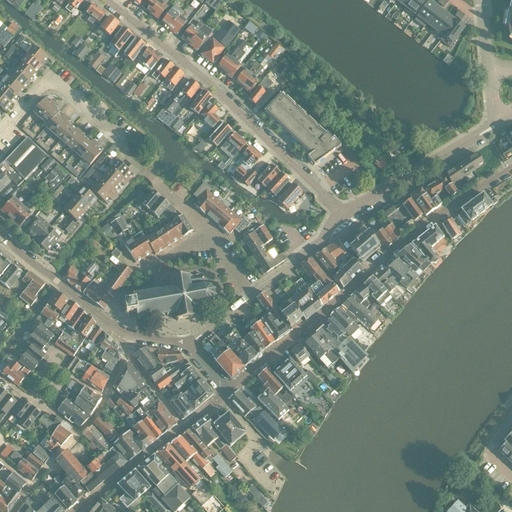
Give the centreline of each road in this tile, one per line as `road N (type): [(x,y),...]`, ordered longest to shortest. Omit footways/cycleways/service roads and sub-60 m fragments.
road 1 (residential): [(227,392),(411,235),(511,167)]
road 2 (residential): [(341,214),(222,95),(105,0)]
road 3 (residential): [(140,169),(124,140),(50,77),(0,134)]
road 4 (residential): [(222,397),(75,511)]
road 5 (residential): [(136,338),(89,424),(32,484)]
road 6 (tertiary): [(341,214),(495,124)]
road 7 (tertiary): [(0,232),(103,320),(136,338)]
road 8 (tertiary): [(250,297),(310,251),(341,214)]
